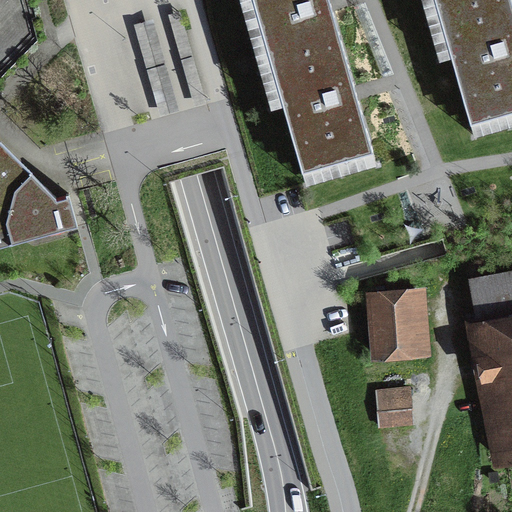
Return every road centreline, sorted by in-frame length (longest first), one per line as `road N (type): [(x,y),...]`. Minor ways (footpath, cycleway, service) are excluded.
road 1 (secondary): [(146,0),(286,511)]
road 2 (unclassified): [(230,132),(121,162),(212,511)]
road 3 (unclassified): [(347,511),(230,132)]
road 4 (track): [(412,511),(436,427),(444,277)]
road 5 (unclassified): [(230,132),(193,0)]
